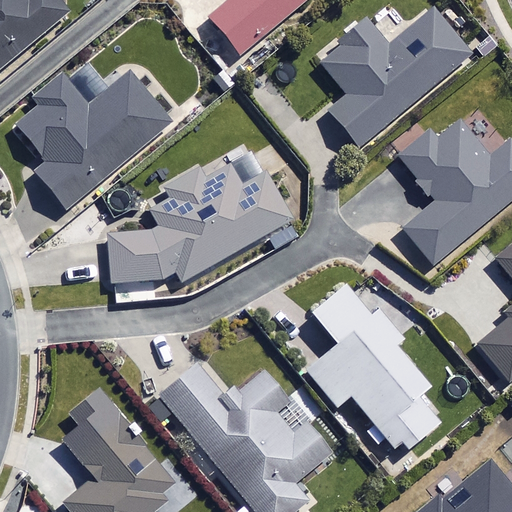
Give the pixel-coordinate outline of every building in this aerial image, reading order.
[(0,0),(0,69),(66,13),(54,0),(0,0)] [(229,0),(207,18),(238,55),(303,0),(229,0)] [(469,54),(432,9),(386,47),(365,21),(317,61),(345,95),(326,111),(357,147),(469,54)] [(109,89),(81,55),(27,99),(31,104),(12,120),(45,161),(33,171),(65,210),(170,125),(128,74),(109,89)] [(289,108),(264,74),(248,87),(273,120),(289,108)] [(252,109),(237,89),(218,104),(233,124),(252,109)] [(478,163),(451,131),(437,143),(427,133),(397,159),(433,202),(401,230),(430,265),(511,195),(511,145),(507,139),(478,163)] [(243,182),(231,163),(206,177),(201,167),(163,185),(169,198),(149,209),(158,226),(152,230),(107,232),(111,283),(165,279),(176,273),(182,283),(294,219),(267,171),(243,182)] [(511,245),(495,260),(511,280),(511,303),(501,313),(506,319),(476,345),(506,381),(511,376),(511,245)] [(333,406),(349,394),(392,449),(400,442),(404,448),(436,423),(404,382),(416,373),(393,345),(400,339),(375,307),(366,314),(343,284),(308,311),(334,344),(304,369),(333,406)] [(227,397),(197,360),(156,394),(253,511),(293,511),(306,501),(291,483),(330,451),(305,420),(292,431),(277,412),(288,402),(261,369),(227,397)] [(156,511),(168,503),(161,496),(174,486),(97,391),(68,414),(77,425),(60,439),(92,478),(62,502),(70,511),(156,511)] [(511,511),(511,491),(487,457),(413,511),(511,511)]
